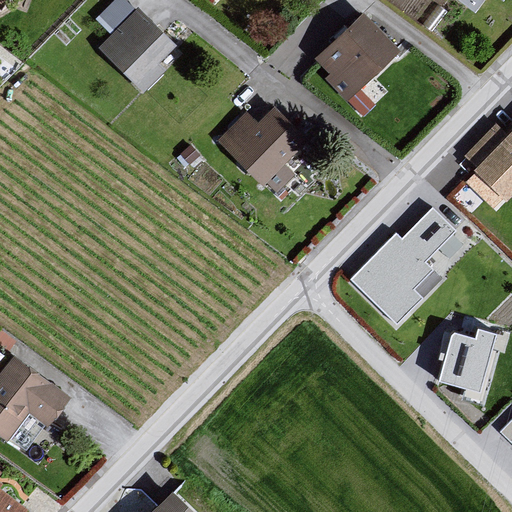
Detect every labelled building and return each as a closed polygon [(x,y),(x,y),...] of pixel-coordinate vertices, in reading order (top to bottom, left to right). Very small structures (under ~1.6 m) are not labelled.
[(449,0),(470,17),(484,0),(494,0),(502,6),(506,0),(449,0)] [(140,9),(100,45),(145,91),(166,71),(165,62),(180,42),(140,9)] [(354,14),(307,59),(347,101),(393,55),(354,14)] [(263,123),(242,114),(219,140),(266,183),(310,140),(276,108),(263,123)] [(511,118),(502,131),(491,124),(462,156),(467,167),(499,201),(511,188),(511,118)] [(455,229),(432,207),(401,239),(395,233),(351,278),(396,321),(421,295),(412,286),(432,266),(425,260),(455,229)] [(475,337),(449,330),(437,381),(463,387),(461,393),(479,397),(496,332),(477,327),(475,337)] [(77,393),(17,354),(0,376),(0,432),(10,439),(34,411),(51,426),(77,393)] [(511,418),(500,431),(511,441),(511,418)] [(0,471),(0,511),(23,511),(29,505),(0,490),(0,482),(8,475),(0,471)] [(195,511),(173,491),(152,511),(195,511)]
